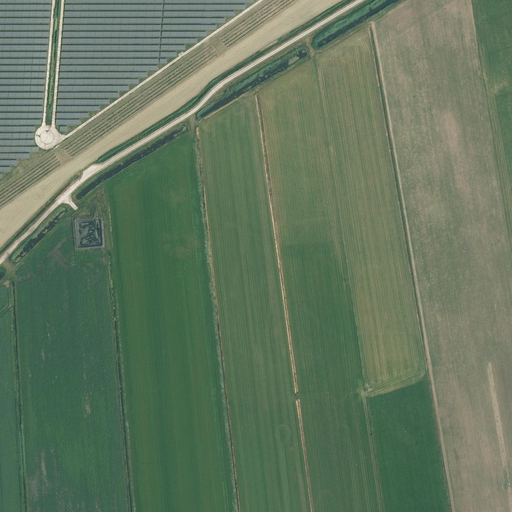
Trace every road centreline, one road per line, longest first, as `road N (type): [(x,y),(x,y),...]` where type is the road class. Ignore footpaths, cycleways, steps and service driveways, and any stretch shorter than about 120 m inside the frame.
road 1 (unclassified): [(64,197),(230,78),(361,0)]
road 2 (track): [(63,0),(47,138),(53,0)]
road 3 (track): [(47,138),(65,138),(263,0)]
